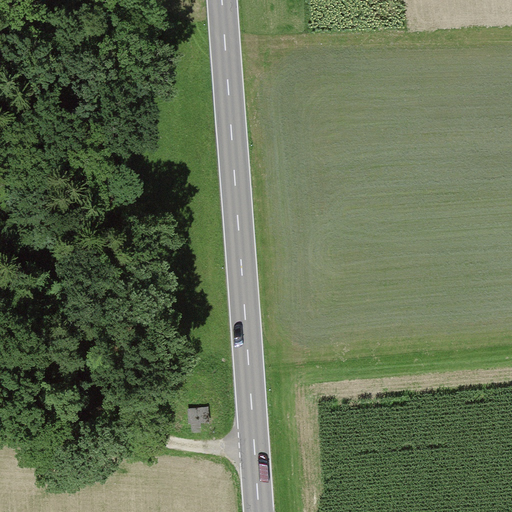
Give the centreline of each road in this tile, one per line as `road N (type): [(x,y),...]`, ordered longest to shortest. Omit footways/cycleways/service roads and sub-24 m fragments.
road 1 (primary): [(222,0),(258,511)]
road 2 (track): [(255,454),(80,429)]
